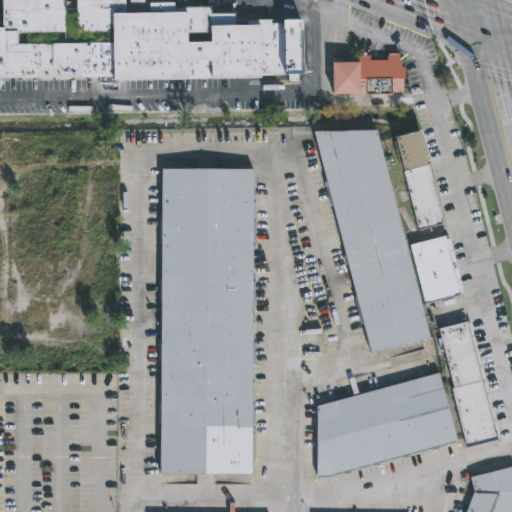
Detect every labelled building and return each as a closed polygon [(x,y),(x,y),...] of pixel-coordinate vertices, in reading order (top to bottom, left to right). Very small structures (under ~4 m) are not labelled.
[(1,26),(0,0),(65,0),(65,10),(65,32),(64,32),(17,32),(17,30),(5,30),(5,26),(1,26)] [(65,0),(76,0),(76,10),(65,10),(65,0)] [(124,0),(124,12),(111,12),(111,31),(77,32),(76,10),(76,0),(124,0)] [(111,12),(124,12),(149,12),(149,3),(173,3),(173,8),(209,7),(209,14),(233,14),(233,24),(236,24),(236,19),(272,19),(272,22),(282,21),(283,74),(259,74),(259,77),(112,79),(112,77),(112,44),(111,43),(111,31),(111,12)] [(112,77),(0,77),(0,26),(1,26),(5,26),(5,30),(17,30),(17,32),(17,44),(111,43),(112,77)] [(397,53),(398,60),(401,60),(401,68),(403,68),(403,94),(330,95),(330,63),(331,63),(331,58),(341,58),(341,61),(355,61),(355,56),(358,56),(358,53),(366,53),(366,55),(369,55),(369,61),(387,60),(386,53),(397,53)] [(444,226),(418,233),(392,135),(418,129),(444,226)] [(375,130),(429,338),(370,353),(312,131),(375,130)] [(253,354),(253,472),(160,471),(161,420),(156,420),(157,388),(160,388),(161,360),(157,360),(162,165),(253,166),(253,354)] [(445,236),(446,240),(449,239),(462,290),(459,291),(460,295),(424,304),(409,245),(445,236)] [(466,321),(466,323),(469,323),(483,377),(480,378),(482,384),(485,383),(497,430),(494,431),(497,440),(466,448),(451,388),(452,388),(438,328),(466,321)] [(321,477),(320,407),(443,373),(461,442),(333,476),(321,477)] [(511,511),(464,511),(472,491),(470,476),(511,465),(511,511)]
